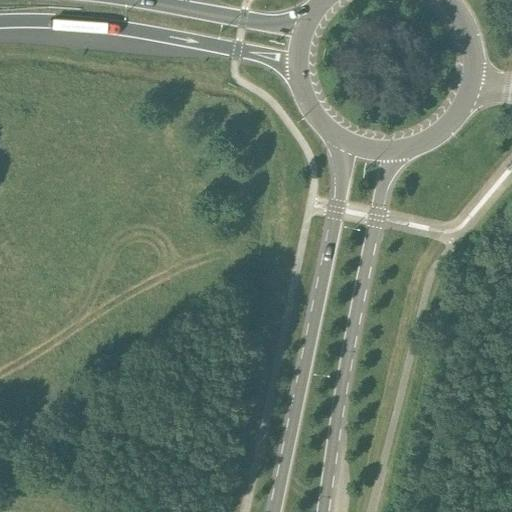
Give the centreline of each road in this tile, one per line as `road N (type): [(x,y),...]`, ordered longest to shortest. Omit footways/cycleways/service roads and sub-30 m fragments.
road 1 (secondary): [(345,142),(337,215),(273,511)]
road 2 (secondary): [(324,511),(347,352),(395,151)]
road 3 (motorway): [(0,24),(150,34),(295,68)]
road 4 (motorway): [(305,22),(135,0)]
